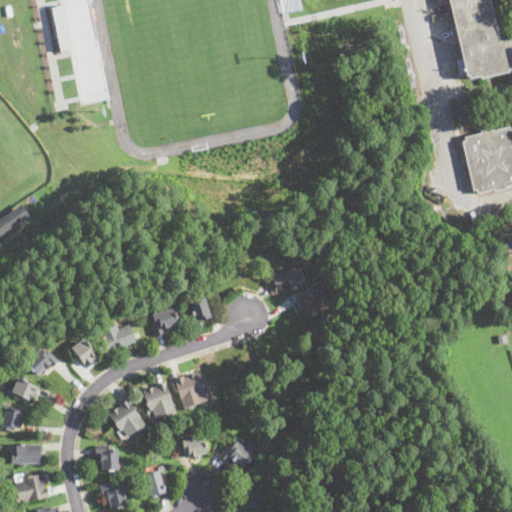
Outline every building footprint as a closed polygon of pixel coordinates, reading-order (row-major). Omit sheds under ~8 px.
[(511,0),(511,72),(511,68),(507,69),(508,71),(479,77),(479,75),(468,78),(467,75),(465,76),(447,0),(511,0)] [(59,50),(50,6),(62,3),(71,48),(59,50)] [(479,118),(463,122),(457,98),(473,94),(479,118)] [(510,126),(511,135),(511,184),(507,186),(507,188),(494,191),(494,189),(477,193),(476,189),(474,190),(462,141),(465,140),(464,137),(481,133),(480,130),(493,127),(493,130),(510,126)] [(486,222),(481,202),(495,199),(500,218),(486,222)] [(29,214),(0,233),(0,217),(21,203),(29,214)] [(465,229),(456,231),(453,216),(462,214),(465,229)] [(299,285),(275,293),(269,275),(297,266),(300,278),(297,279),(299,285)] [(325,288),(320,291),(316,285),(321,282),(325,288)] [(319,309),(305,317),(297,301),(302,298),(301,295),(309,290),(319,309)] [(194,321),(188,302),(203,297),(209,317),(194,321)] [(154,336),(150,323),(154,321),(151,314),(172,307),(177,322),(161,328),(163,333),(154,336)] [(116,324),(117,329),(128,324),(134,341),(108,351),(100,331),(116,324)] [(506,341),(500,343),(498,335),(504,333),(506,341)] [(83,337),(98,356),(85,366),(75,354),(73,356),(65,347),(69,343),(71,347),(83,337)] [(39,348),(45,353),(48,350),(58,360),(51,367),(47,363),(37,374),(25,363),(39,348)] [(16,357),(12,362),(7,357),(11,352),(16,357)] [(194,372),(194,374),(197,373),(202,392),(200,393),(203,401),(192,405),(192,407),(183,410),(174,378),(182,375),(183,377),(187,376),(186,375),(194,372)] [(39,387),(32,402),(18,395),(16,398),(5,393),(7,389),(11,391),(17,377),(39,387)] [(165,381),(175,412),(167,416),(166,414),(154,418),(151,409),(149,410),(142,391),(156,386),(155,384),(165,381)] [(146,426),(138,431),(137,429),(127,436),(122,429),(120,430),(108,414),(110,412),(110,411),(116,407),(117,408),(120,406),(119,404),(127,398),(146,426)] [(17,429),(10,427),(9,430),(0,428),(5,407),(20,411),(18,420),(19,421),(17,429)] [(202,437),(205,453),(195,454),(196,456),(188,457),(186,451),(183,452),(181,440),(202,437)] [(235,441),(251,454),(241,467),(233,461),(232,462),(227,458),(225,461),(218,455),(227,444),(230,447),(235,441)] [(40,464),(11,464),(11,449),(15,449),(15,444),(40,444),(40,464)] [(107,444),(107,448),(116,448),(117,469),(101,470),(100,452),(94,453),(94,445),(107,444)] [(150,495),(144,474),(158,470),(163,492),(150,495)] [(42,476),(43,476),(45,483),(43,483),(44,488),(46,487),(48,496),(16,503),(12,483),(19,481),(19,478),(41,474),(42,476)] [(256,505),(242,506),(242,496),(246,496),(246,489),(247,489),(247,480),(263,479),(264,501),(256,501),(256,505)] [(110,486),(118,484),(123,504),(107,508),(105,500),(104,500),(102,492),(98,493),(96,486),(109,483),(110,486)]
